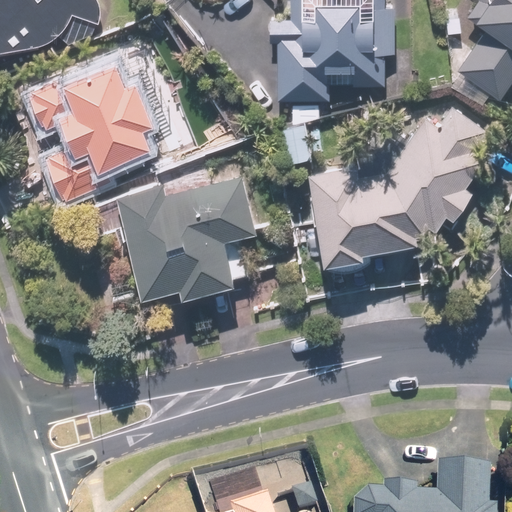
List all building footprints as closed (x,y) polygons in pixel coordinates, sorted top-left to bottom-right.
[(0,0),(0,48),(39,45),(57,31),(66,43),(77,41),(88,35),(95,25),(99,10),(97,0),(0,0)] [(394,58),(396,7),(384,6),(384,0),(284,0),(284,13),(265,13),(264,36),(275,36),(273,103),(293,103),(292,125),(317,126),(318,101),(328,101),(329,85),(382,86),(383,57),(394,58)] [(511,0),(475,0),(466,15),(483,26),(453,71),(498,100),(511,79),(511,0)] [(168,111),(145,47),(113,58),(113,59),(65,76),(65,74),(20,90),(34,130),(56,122),(64,145),(39,153),(54,197),(111,177),(106,163),(151,147),(144,126),(151,124),(149,118),(168,111)] [(352,161),(305,170),(313,261),(363,257),(362,249),(413,244),(441,217),(446,221),(470,191),(463,186),(484,161),(474,152),(489,133),(454,104),(441,119),(427,107),(376,169),(353,171),(352,161)] [(163,186),(113,197),(134,294),(177,284),(179,296),(233,284),(223,239),(255,232),(243,175),(164,193),(163,186)] [(498,511),(498,507),(489,506),(490,464),(436,462),(435,496),(411,495),(411,487),(381,486),(381,493),(366,493),(356,498),(351,505),(350,511),(498,511)] [(296,511),(317,505),(310,483),(289,490),(295,511),(296,511)] [(268,511),(262,495),(225,508),(226,511),(268,511)]
